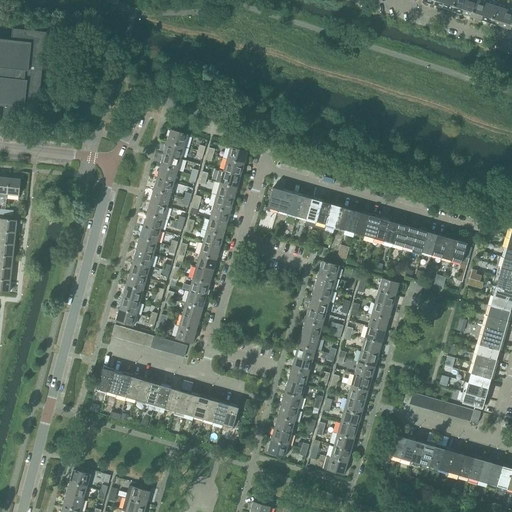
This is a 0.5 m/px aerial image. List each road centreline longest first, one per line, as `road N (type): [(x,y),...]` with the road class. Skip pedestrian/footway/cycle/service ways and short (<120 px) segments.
road 1 (residential): [(21,511),(112,160)]
road 2 (residential): [(511,201),(271,134)]
road 3 (residential): [(481,227),(262,166)]
road 4 (residential): [(201,374),(262,166)]
road 5 (residential): [(511,42),(377,0)]
road 6 (residential): [(493,439),(374,407)]
